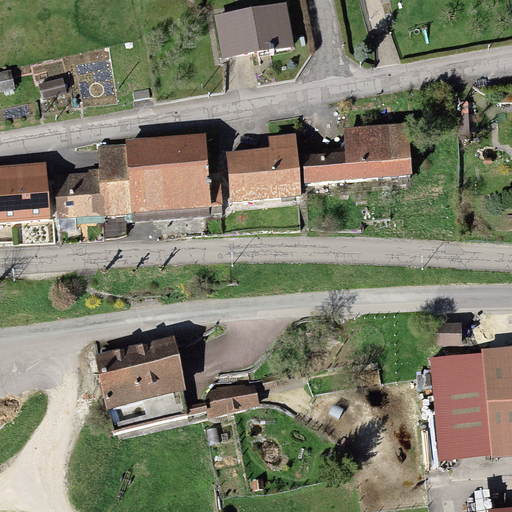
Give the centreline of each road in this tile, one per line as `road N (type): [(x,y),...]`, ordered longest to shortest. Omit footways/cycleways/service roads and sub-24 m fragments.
road 1 (tertiary): [(511,301),(222,315),(0,344)]
road 2 (residential): [(511,262),(302,255),(0,261)]
road 3 (residential): [(0,143),(329,93)]
road 4 (residential): [(329,93),(511,62)]
